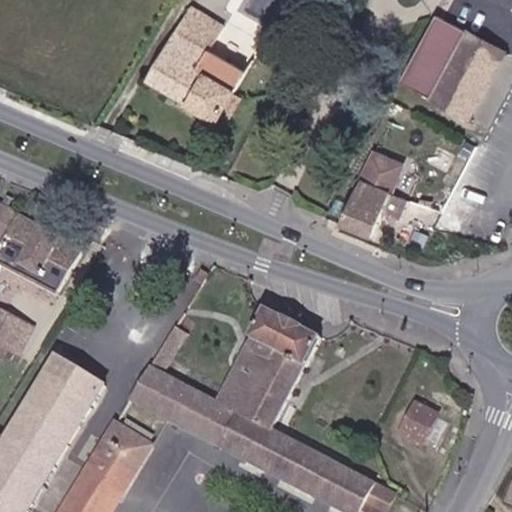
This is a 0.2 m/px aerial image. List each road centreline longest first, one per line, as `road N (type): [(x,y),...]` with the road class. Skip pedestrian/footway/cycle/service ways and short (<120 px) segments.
road 1 (secondary): [(342,272),(0,131)]
road 2 (secondary): [(342,272),(482,331)]
road 3 (residential): [(511,369),(504,425),(463,511)]
road 4 (secondary): [(492,289),(342,272)]
